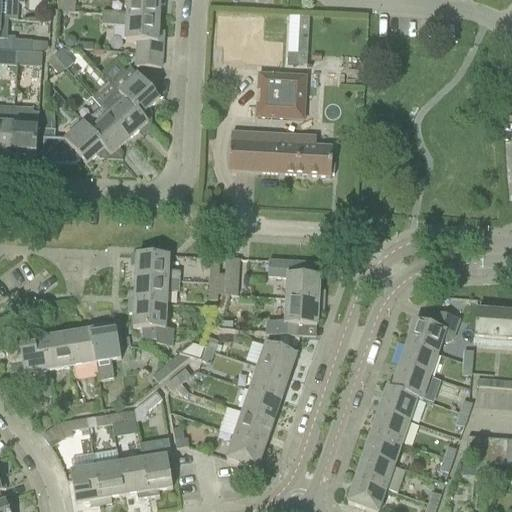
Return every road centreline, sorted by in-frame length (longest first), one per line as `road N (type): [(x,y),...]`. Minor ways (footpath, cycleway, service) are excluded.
road 1 (residential): [(197,0),(186,178),(173,195),(156,202),(0,193)]
road 2 (residential): [(204,228),(356,237),(381,265)]
road 3 (residential): [(510,28),(469,11),(337,7),(329,0)]
road 4 (residential): [(346,335),(298,478),(299,509)]
road 5 (residential): [(299,509),(316,485),(365,342)]
road 6 (residential): [(497,252),(480,242),(424,241),(381,265)]
